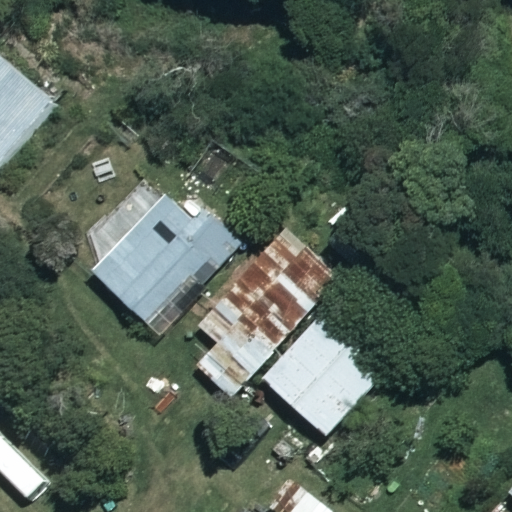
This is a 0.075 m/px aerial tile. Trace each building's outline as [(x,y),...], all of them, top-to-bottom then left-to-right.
[(0,158),(53,96),(0,51),(0,158)] [(241,239),(178,176),(101,253),(88,240),(76,252),(151,328),(241,239)] [(340,272),(283,219),(168,344),(226,396),(340,272)] [(382,368),(319,311),(262,373),(325,430),(382,368)] [(334,511),(304,487),(283,511),(334,511)]
